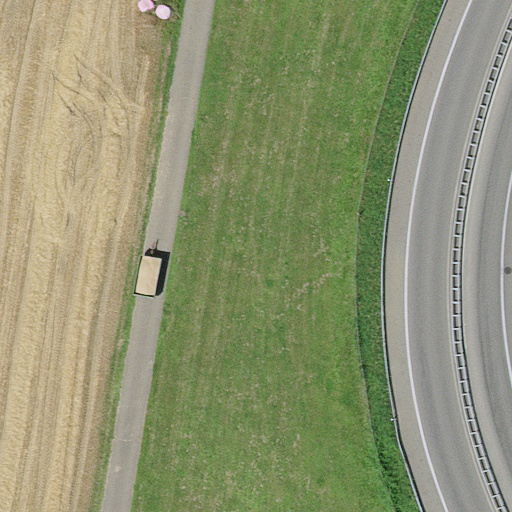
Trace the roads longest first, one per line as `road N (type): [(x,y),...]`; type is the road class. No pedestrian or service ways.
road 1 (motorway): [(489,0),(443,134),(423,266),(433,397),(468,511)]
road 2 (trunk): [(511,435),(489,283),(511,125)]
